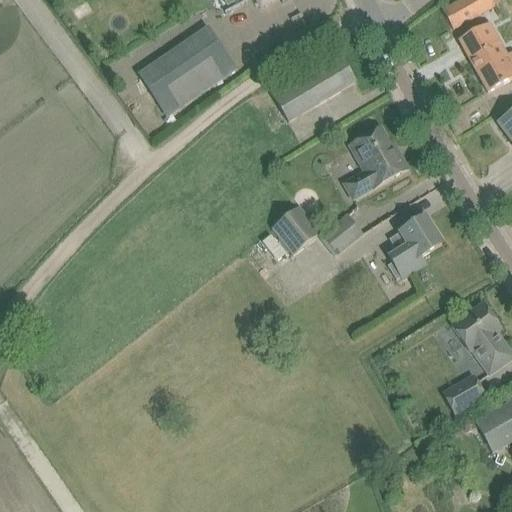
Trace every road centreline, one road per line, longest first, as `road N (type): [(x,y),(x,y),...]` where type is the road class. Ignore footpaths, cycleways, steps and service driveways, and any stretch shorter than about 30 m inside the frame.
road 1 (track): [(0,341),(69,243),(137,177),(240,89),(369,11)]
road 2 (tertiary): [(511,259),(436,142),(376,28)]
